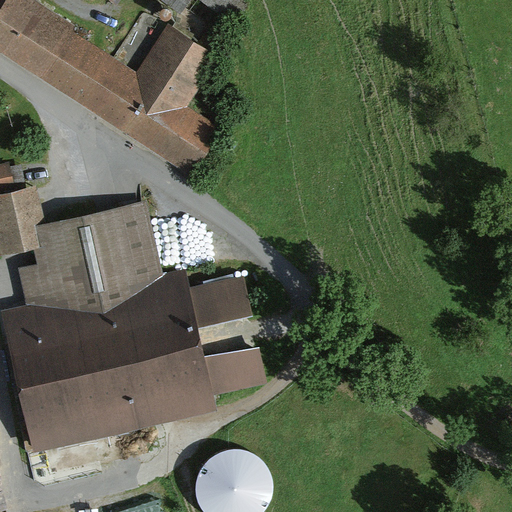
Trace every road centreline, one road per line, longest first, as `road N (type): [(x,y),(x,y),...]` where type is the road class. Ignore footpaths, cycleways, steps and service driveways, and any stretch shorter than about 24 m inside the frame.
road 1 (track): [(11,499),(128,478),(274,387),(325,336)]
road 2 (track): [(511,463),(476,454),(325,336)]
